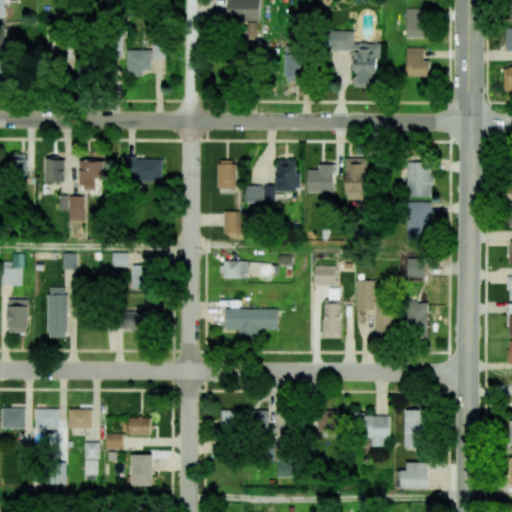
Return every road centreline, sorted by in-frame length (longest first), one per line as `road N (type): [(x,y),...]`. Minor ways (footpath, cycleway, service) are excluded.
road 1 (residential): [(0,119),(511,122)]
road 2 (secondary): [(466,511),(468,0)]
road 3 (residential): [(0,369),(467,373)]
road 4 (residential): [(189,511),(192,121)]
road 5 (residential): [(192,121),(192,0)]
